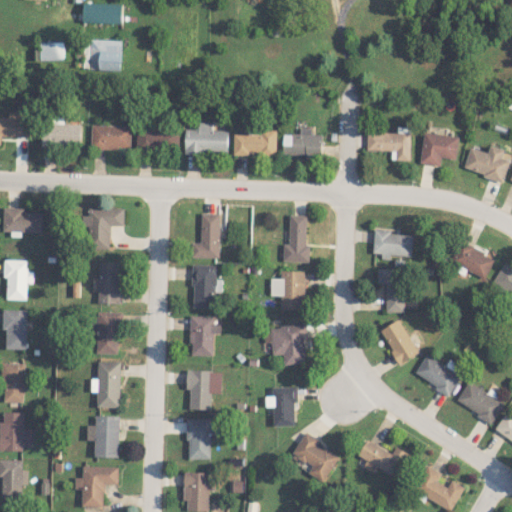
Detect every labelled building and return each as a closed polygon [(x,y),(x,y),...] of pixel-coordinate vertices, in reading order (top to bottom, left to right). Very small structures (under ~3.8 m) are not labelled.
[(122,3),(84,2),(83,22),(121,23),(122,3)] [(122,40),(90,39),(89,69),(121,70),(122,40)] [(64,41),(40,42),(40,59),(64,59),(64,41)] [(0,144),(1,144),(1,136),(28,137),(29,111),(9,110),(9,117),(0,116),(0,144)] [(42,145),(81,146),(81,123),(42,122),(42,145)] [(228,153),(228,130),(212,130),(212,122),(198,122),(198,129),(185,129),(185,152),(228,153)] [(131,125),(92,124),(92,148),(130,149),(131,125)] [(366,150),(392,150),(392,159),(409,160),(410,126),(398,126),(398,131),(367,130),(366,150)] [(136,148),(179,149),(179,128),(137,127),(136,148)] [(283,132),(283,155),(321,156),(322,134),(311,134),(311,127),(299,127),(299,133),(283,132)] [(276,155),(276,132),(234,130),(233,155),(248,155),(248,151),(259,151),(259,154),(276,155)] [(440,165),(442,157),(457,159),(459,136),(424,132),(420,163),(440,165)] [(464,169),(503,181),(511,155),(503,152),(504,149),(491,144),(488,152),(470,146),(464,169)] [(3,231),(42,232),(43,212),(25,211),(25,207),(3,207),(3,231)] [(124,208),(89,208),(89,215),(83,215),(83,226),(90,226),(90,248),(111,248),(111,225),(124,225),(124,208)] [(200,242),(192,242),(191,257),(219,258),(220,213),(201,213),(200,242)] [(307,261),(308,214),(289,214),(288,243),(283,243),(282,261),(307,261)] [(412,256),(413,233),(374,231),(373,253),(381,253),(381,258),(390,258),(390,254),(412,256)] [(450,261),(485,277),(494,257),(459,241),(450,261)] [(26,299),(28,260),(4,259),(3,277),(7,277),(6,299),(26,299)] [(98,302),(121,303),(122,262),(99,261),(98,302)] [(491,284),(511,295),(511,267),(503,262),(491,284)] [(216,264),(193,264),(192,307),(214,308),(214,291),(222,291),(222,279),(216,279),(216,264)] [(403,312),(404,269),(377,268),(377,283),(386,283),(385,311),(403,312)] [(280,309),(304,309),(304,270),(281,270),(281,278),(270,278),(270,295),(280,295),(280,309)] [(26,349),(27,309),(3,308),(2,330),(6,330),(6,348),(26,349)] [(121,353),(122,312),(98,311),(97,353),(121,353)] [(190,354),(213,355),(213,333),(220,334),(221,323),(214,323),(214,315),(190,315),(190,354)] [(400,363),(419,352),(399,318),(380,330),(400,363)] [(305,363),(304,348),(308,348),(307,324),(264,327),(264,342),(271,342),(272,354),(283,354),(284,364),(305,363)] [(414,372),(448,395),(461,376),(427,354),(414,372)] [(120,407),(121,361),(98,361),(98,378),(92,378),(91,391),(98,391),(97,407),(120,407)] [(2,401),(24,401),(25,363),(3,362),(2,401)] [(189,409),(211,409),(211,393),(221,393),(221,370),(187,369),(186,390),(190,390),(189,409)] [(456,400),(491,423),(504,403),(468,380),(456,400)] [(295,425),(294,400),(297,400),(297,386),(272,386),(272,395),(265,396),(266,406),(273,406),(273,425),(295,425)] [(0,449),(23,450),(24,412),(4,411),(4,422),(0,421),(0,449)] [(511,414),(507,411),(495,428),(511,440),(511,414)] [(95,457),(119,457),(120,416),(96,415),(96,425),(88,424),(88,439),(95,440),(95,457)] [(187,458),(210,458),(211,433),(219,433),(219,419),(188,418),(187,458)] [(338,455),(316,444),(319,438),(305,431),(292,453),(312,464),(308,473),(324,481),(338,455)] [(358,455),(366,460),(363,466),(374,472),(377,467),(397,478),(410,454),(395,446),(392,452),(367,438),(358,455)] [(2,498),(22,498),(22,484),(28,484),(28,468),(22,468),(23,459),(0,458),(0,476),(2,476),(2,498)] [(451,510),(464,486),(451,479),(447,487),(437,482),(442,473),(426,464),(413,490),(451,510)] [(104,506),(105,483),(119,484),(119,466),(83,465),(83,477),(75,476),(75,489),(83,489),(83,506),(104,506)] [(187,510),(209,511),(210,472),(184,471),(183,500),(187,500),(187,510)]
